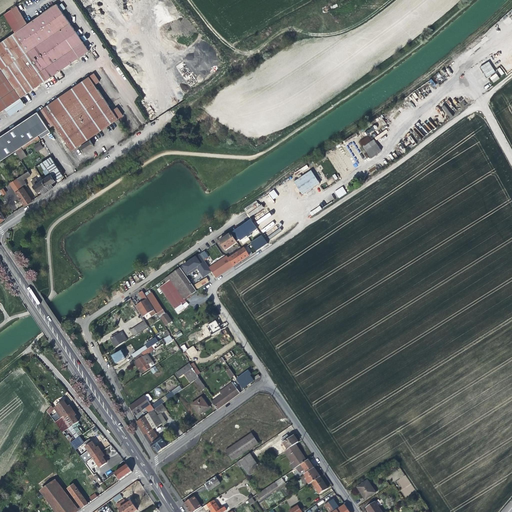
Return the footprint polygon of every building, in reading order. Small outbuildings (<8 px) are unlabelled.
[(61,11),(58,6),(56,4),(0,42),(0,70),(20,99),(21,98),(89,51),(61,11)] [(480,66),(486,77),(495,72),(489,61),(480,66)] [(0,112),(5,109),(20,99),(0,70),(0,112)] [(93,73),(89,77),(94,85),(99,81),(93,73)] [(494,83),(500,78),(496,73),(490,78),(494,83)] [(79,145),(83,152),(93,146),(88,138),(118,118),(112,110),(94,85),(89,77),(42,108),(71,150),(79,145)] [(21,98),(20,99),(5,109),(10,115),(26,105),(21,98)] [(442,107),(448,115),(450,114),(444,105),(442,107)] [(116,107),(112,110),(118,118),(122,115),(116,107)] [(37,136),(39,134),(48,128),(37,112),(0,135),(0,159),(14,151),(37,136)] [(50,132),(48,128),(39,134),(41,138),(50,132)] [(14,151),(18,156),(21,153),(20,151),(39,139),(37,136),(14,151)] [(33,145),(37,152),(43,148),(40,142),(33,145)] [(360,152),(363,156),(373,150),(370,145),(360,152)] [(373,150),(363,156),(368,164),(378,157),(373,150)] [(50,157),(48,158),(44,161),(34,167),(38,174),(43,171),(46,177),(42,180),(48,189),(56,185),(54,182),(56,180),(63,176),(50,157)] [(27,172),(17,178),(22,185),(25,183),(23,179),(29,175),(27,172)] [(313,172),(307,176),(316,188),(321,184),(313,172)] [(305,195),(316,188),(307,176),(297,183),(305,195)] [(23,187),(22,185),(17,178),(10,183),(16,192),(23,187)] [(39,191),(41,194),(45,192),(48,189),(42,180),(38,182),(36,179),(31,182),(38,192),(39,191)] [(339,198),(347,193),(343,186),(335,191),(339,198)] [(32,200),(23,187),(16,192),(24,205),(32,200)] [(274,189),(269,193),(273,199),(278,196),(274,189)] [(264,210),(262,204),(258,206),(257,205),(246,209),(248,216),(264,210)] [(312,215),(322,209),(320,206),(310,212),(312,215)] [(224,238),(219,242),(225,251),(236,243),(230,234),(224,238)] [(262,235),(250,242),(256,251),(267,244),(262,235)] [(227,256),(213,265),(220,276),(249,256),(244,248),(228,258),(227,256)] [(216,278),(220,276),(213,265),(209,268),(216,278)] [(175,272),(171,275),(187,298),(196,292),(180,269),(175,272)] [(164,280),(166,283),(180,303),(184,301),(187,298),(171,275),(164,280)] [(197,289),(209,282),(206,277),(194,284),(197,289)] [(158,289),(172,309),(180,303),(166,283),(158,289)] [(140,304),(136,307),(142,316),(149,312),(151,316),(155,313),(143,294),(141,291),(137,294),(142,302),(140,304)] [(160,307),(153,295),(148,299),(159,317),(163,314),(159,307),(160,307)] [(185,303),(184,301),(180,303),(172,309),(176,314),(183,309),(181,306),(185,303)] [(211,334),(221,329),(216,320),(206,325),(211,334)] [(145,321),(133,328),(136,334),(148,326),(145,321)] [(119,335),(119,334),(110,340),(112,344),(115,348),(124,342),(123,341),(126,339),(122,333),(119,335)] [(131,355),(133,359),(155,344),(153,340),(131,355)] [(162,340),(155,344),(133,359),(136,363),(142,372),(154,365),(148,355),(164,344),(162,340)] [(193,347),(183,354),(188,360),(197,353),(195,350),(193,347)] [(122,349),(118,351),(119,353),(112,356),(114,360),(116,364),(125,359),(125,357),(126,356),(122,349)] [(232,351),(227,355),(228,355),(224,358),(226,361),(235,355),(232,351)] [(140,374),(142,372),(136,363),(133,364),(137,370),(140,374)] [(193,363),(190,365),(197,376),(200,373),(193,363)] [(189,384),(194,381),(198,378),(197,376),(190,365),(189,364),(175,374),(178,379),(183,375),(185,378),(189,384)] [(230,378),(234,376),(230,369),(226,371),(230,378)] [(248,371),(236,380),(243,389),(246,386),(249,384),(253,381),(249,375),(251,375),(248,371)] [(202,372),(200,373),(197,376),(198,378),(202,383),(207,379),(202,372)] [(206,389),(202,383),(198,378),(194,381),(201,392),(206,389)] [(212,402),(217,410),(230,401),(240,394),(232,383),(219,392),(221,395),(212,402)] [(162,399),(165,402),(182,389),(180,386),(162,399)] [(140,400),(130,407),(133,411),(136,415),(146,408),(151,405),(144,396),(140,400)] [(202,411),(208,407),(201,398),(192,405),(199,415),(203,412),(202,411)] [(155,409),(156,408),(161,404),(165,402),(162,399),(153,406),(155,409)] [(54,408),(61,418),(73,409),(70,405),(68,406),(67,404),(64,400),(54,408),(51,406),(47,411),(50,413),(54,408)] [(166,411),(161,404),(156,408),(160,415),(166,411)] [(155,409),(153,406),(151,405),(146,408),(149,413),(153,410),(155,409)] [(62,432),(68,428),(78,421),(79,421),(77,418),(75,415),(76,414),(73,409),(61,418),(55,422),(62,432)] [(161,424),(157,417),(153,410),(149,413),(136,422),(144,436),(153,450),(155,449),(158,453),(167,447),(161,439),(159,441),(152,430),(157,426),(161,424)] [(80,424),(78,421),(68,428),(71,431),(78,426),(80,424)] [(82,433),(78,426),(71,431),(76,438),(82,433)] [(232,462),(243,455),(258,444),(251,434),(225,451),(232,462)] [(280,440),(287,450),(295,445),(298,443),(296,439),(293,436),(289,439),(287,435),(280,440)] [(80,436),(75,439),(70,443),(75,449),(77,448),(85,443),(80,436)] [(80,456),(85,463),(102,451),(98,446),(97,447),(96,446),(93,441),(85,447),(90,453),(85,457),(83,454),(80,456)] [(260,447),(258,444),(243,455),(244,458),(250,454),(256,450),(260,447)] [(290,465),(293,470),(294,469),(296,468),(306,461),(300,452),(295,445),(287,450),(284,452),(292,464),(290,465)] [(104,455),(102,451),(85,463),(90,469),(97,464),(100,467),(107,462),(104,458),(103,456),(104,455)] [(260,469),(250,454),(244,458),(236,463),(239,468),(242,466),(249,476),(260,469)] [(304,469),(307,473),(314,468),(311,464),(308,460),(306,461),(296,468),(299,473),(304,469)] [(115,473),(120,480),(132,471),(127,463),(115,473)] [(305,480),(309,485),(311,483),(320,478),(317,473),(314,468),(307,473),(304,475),(306,479),(305,480)] [(401,491),(405,497),(415,490),(405,476),(397,481),(403,490),(401,491)] [(216,477),(204,485),(209,492),(220,484),(216,477)] [(39,490),(55,511),(75,511),(79,510),(56,478),(39,490)] [(284,482),(281,478),(257,494),(260,499),(284,482)] [(323,482),(320,478),(311,483),(319,494),(327,488),(323,482)] [(361,495),(364,500),(375,493),(367,481),(357,488),(361,495)] [(87,504),(98,496),(95,492),(88,497),(89,498),(86,500),(75,484),(68,489),(82,508),(87,504)] [(194,496),(183,503),(188,509),(189,511),(196,511),(202,508),(194,496)] [(226,511),(217,498),(214,500),(206,505),(211,511),(226,511)] [(133,511),(137,509),(134,505),(131,500),(126,503),(123,499),(116,504),(121,511),(133,511)] [(333,499),(324,505),(328,511),(333,511),(339,508),(336,504),(333,499)] [(368,511),(381,511),(375,502),(366,508),(368,511)]
